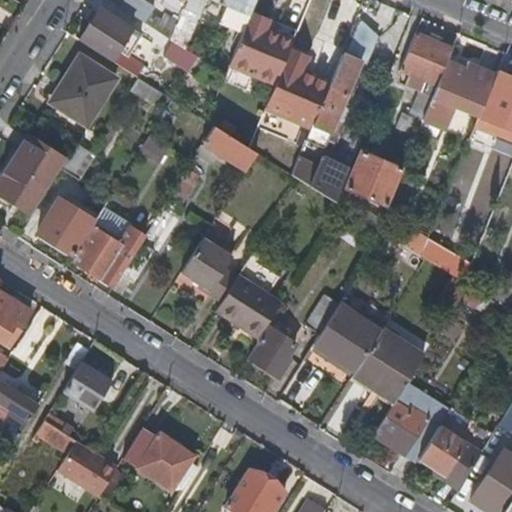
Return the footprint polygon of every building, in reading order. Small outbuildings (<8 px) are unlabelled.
[(145,0),(124,0),(120,7),(153,29),(170,40),(178,21),(165,13),(162,19),(149,11),(153,5),(145,0)] [(219,22),(241,31),(249,10),(253,0),(185,0),(178,21),(170,40),(183,48),(203,0),(218,0),(227,3),(219,22)] [(98,7),(78,39),(123,68),(129,58),(117,51),(119,46),(128,51),(139,33),(98,7)] [(227,65),(273,84),(288,48),(292,38),(263,26),(267,17),(249,10),(241,31),(227,65)] [(352,19),(338,49),(364,61),(378,31),(352,19)] [(451,48),(414,33),(399,69),(409,73),(404,84),(420,90),(424,79),(436,84),(445,61),(451,48)] [(160,35),(150,52),(184,72),(194,56),(160,35)] [(263,108),(309,127),(327,84),(298,72),(305,55),(288,48),(273,84),(263,108)] [(358,61),(339,54),(327,84),(309,127),(304,140),(322,147),(358,61)] [(117,77),(82,55),(52,101),(59,106),(78,118),(87,124),(117,77)] [(431,95),(478,114),(494,75),(472,66),(470,71),(445,61),(436,84),(431,95)] [(214,97),(223,74),(211,66),(197,87),(214,97)] [(511,88),(511,77),(496,71),(494,75),(478,114),(477,115),(511,129),(511,100),(508,99),(511,88)] [(153,105),(161,92),(136,76),(128,88),(153,105)] [(420,90),(414,104),(426,109),(431,95),(420,90)] [(426,109),(414,104),(412,109),(424,114),(426,109)] [(56,111),(74,123),(78,118),(59,106),(56,111)] [(424,114),(412,109),(409,115),(401,111),(395,126),(415,134),(421,120),(424,114)] [(201,143),(218,153),(243,170),(255,151),(248,146),(213,124),(213,125),(201,143)] [(0,175),(0,192),(31,212),(60,165),(66,157),(27,133),(0,175)] [(135,150),(155,164),(166,147),(146,134),(135,150)] [(337,163),(347,168),(359,140),(349,135),(337,163)] [(93,153),(90,151),(81,145),(75,141),(66,157),(60,165),(78,176),(93,153)] [(213,161),(218,153),(201,143),(196,151),(213,161)] [(345,188),(385,205),(401,168),(359,151),(345,188)] [(347,168),(337,163),(323,156),(318,165),(297,155),(290,174),(297,178),(334,201),(337,192),(347,168)] [(197,174),(186,168),(170,193),(181,200),(197,174)] [(380,218),(337,192),(334,201),(339,204),(376,228),(380,218)] [(94,215),(96,216),(102,206),(105,202),(92,194),(83,208),(90,212),(88,216),(58,197),(37,231),(70,253),(94,215)] [(72,260),(112,286),(119,274),(140,241),(145,233),(102,206),(96,216),(91,225),(92,226),(72,260)] [(374,243),(417,270),(424,258),(419,255),(382,231),(374,243)] [(231,256),(201,236),(179,271),(208,289),(206,292),(220,301),(236,276),(223,268),(231,256)] [(153,249),(140,241),(119,274),(132,282),(153,249)] [(215,310),(257,337),(265,324),(279,301),(237,275),(236,276),(220,301),(215,310)] [(466,285),(451,275),(435,301),(450,310),(458,297),(466,285)] [(494,300),(466,285),(458,297),(487,313),(494,300)] [(31,312),(0,292),(0,341),(9,347),(31,312)] [(304,325),(317,334),(337,303),(323,294),(304,325)] [(309,347),(351,374),(379,330),(337,303),(317,334),(309,347)] [(294,343),(265,324),(257,337),(256,339),(258,340),(247,358),(278,377),(289,359),(285,357),(294,343)] [(348,379),(390,406),(393,401),(422,356),(379,330),(351,374),(349,378),(348,379)] [(306,351),(349,378),(351,374),(309,347),(306,351)] [(0,352),(0,370),(8,357),(0,352)] [(95,371),(78,361),(60,390),(90,408),(111,374),(98,366),(95,371)] [(0,401),(10,408),(0,424),(0,436),(12,445),(37,405),(1,382),(0,383),(0,401)] [(371,436),(415,462),(417,459),(438,425),(449,407),(434,398),(424,415),(409,405),(406,410),(393,401),(390,406),(371,436)] [(511,401),(499,422),(511,430),(511,401)] [(79,431),(47,411),(42,419),(73,439),(79,431)] [(33,434),(65,453),(73,439),(42,419),(33,434)] [(417,459),(459,485),(479,452),(438,425),(417,459)] [(173,483),(181,488),(195,465),(188,461),(191,455),(157,433),(154,438),(139,428),(120,457),(170,488),(173,483)] [(94,452),(73,439),(65,453),(55,469),(82,487),(97,495),(98,493),(115,466),(101,457),(94,452)] [(511,466),(497,457),(489,470),(511,484),(511,466)] [(470,499),(490,511),(500,511),(501,511),(511,494),(511,484),(489,470),(470,499)] [(270,511),(282,493),(247,471),(223,509),(227,511),(270,511)] [(511,511),(511,494),(501,511),(502,511),(511,511)] [(18,511),(0,500),(0,511),(18,511)] [(298,511),(319,511),(304,503),(298,511)]
